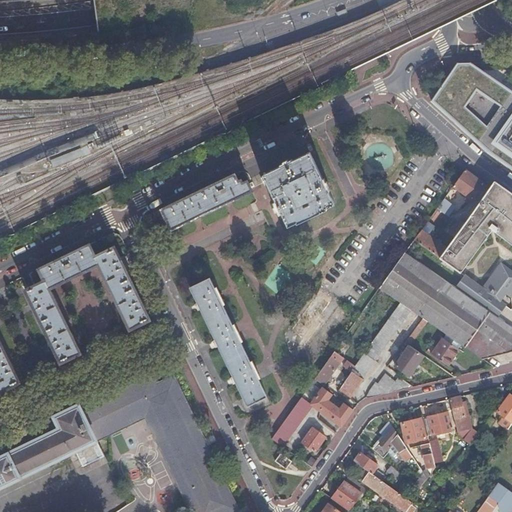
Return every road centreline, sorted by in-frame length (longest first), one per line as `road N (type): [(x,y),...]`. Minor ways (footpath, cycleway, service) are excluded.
road 1 (tertiary): [(0,59),(215,39),(341,0)]
road 2 (residential): [(401,78),(140,202),(126,217)]
road 3 (residential): [(289,511),(366,409),(511,374)]
road 4 (residential): [(0,418),(183,332)]
road 5 (residential): [(183,332),(267,511)]
road 6 (motorway): [(0,24),(186,0)]
road 7 (residential): [(401,78),(412,102),(511,185)]
road 8 (residential): [(126,217),(107,216),(0,268)]
road 9 (residential): [(126,217),(183,332)]
